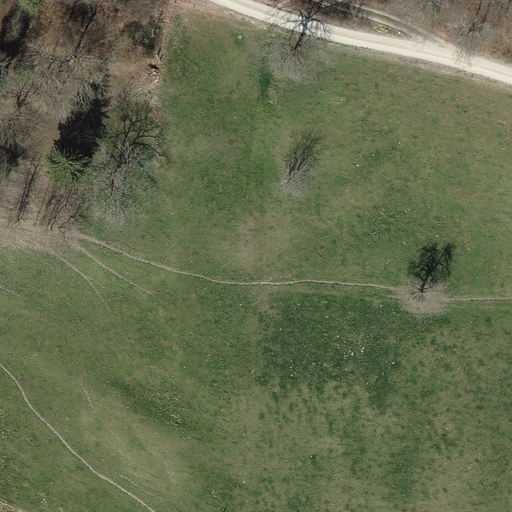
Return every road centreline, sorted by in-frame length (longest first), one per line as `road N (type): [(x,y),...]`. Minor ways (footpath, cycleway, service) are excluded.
road 1 (track): [(511,76),(229,0)]
road 2 (track): [(331,0),(418,29),(445,57)]
